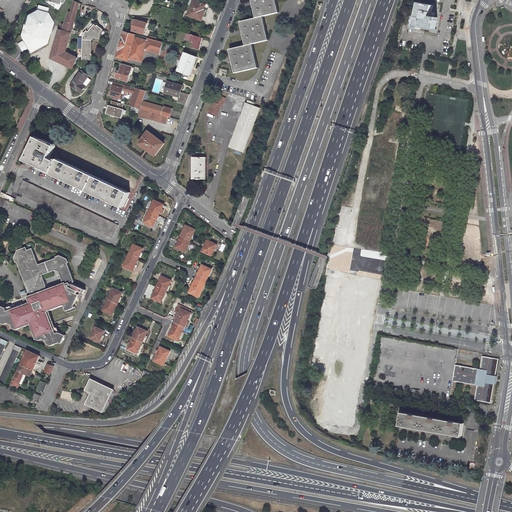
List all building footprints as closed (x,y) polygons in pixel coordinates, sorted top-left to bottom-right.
[(80,3),(74,0),(71,12),(68,11),(62,30),(72,33),(80,3)] [(207,4),(196,0),(192,0),(187,16),(202,22),(207,10),(205,9),(207,4)] [(252,0),(256,18),(263,16),(279,13),(276,0),(252,0)] [(428,4),(419,2),(416,16),(414,16),(412,28),(420,30),(421,27),(434,29),(437,17),(433,17),(434,12),(431,12),(433,5),(431,4),(428,4)] [(35,10),(24,16),(19,36),(22,41),(26,49),(29,53),(46,45),(52,24),(46,13),(48,9),(36,6),(35,10)] [(256,18),(240,22),(246,46),(253,44),(269,40),(263,16),(256,18)] [(148,23),(136,19),(132,31),(145,35),(148,23)] [(97,27),(94,25),(88,32),(87,31),(84,34),(85,34),(83,37),(82,59),(92,59),(93,53),(91,53),(92,40),(94,37),(96,38),(101,38),(100,33),(103,30),(98,26),(97,27)] [(62,30),(59,29),(50,58),(73,69),(79,58),(67,51),(72,33),(62,30)] [(147,40),(136,37),(137,35),(124,31),(116,58),(130,61),(130,59),(143,63),(146,51),(160,55),(163,42),(156,40),(150,38),(148,38),(147,40)] [(199,49),(203,38),(187,33),(186,39),(194,42),(192,47),(199,49)] [(16,44),(20,52),(26,49),(22,41),(16,44)] [(246,46),(229,49),(235,73),(258,68),(253,44),(246,46)] [(198,57),(185,52),(177,71),(191,76),(198,57)] [(291,58),(284,55),(269,100),(276,102),(291,58)] [(122,64),(119,73),(117,73),(115,79),(129,82),(133,67),(122,64)] [(90,76),(82,70),(70,85),(81,93),(87,86),(84,84),(90,76)] [(164,93),(179,97),(177,102),(185,105),(189,94),(182,92),(184,85),(167,81),(164,93)] [(114,82),(109,96),(121,99),(123,91),(133,94),(135,88),(114,82)] [(146,91),(135,88),(133,94),(129,105),(141,109),(143,100),(146,91)] [(222,105),(222,106),(223,106),(226,98),(218,95),(215,102),(222,105)] [(164,106),(143,100),(141,109),(162,115),(165,106),(164,106)] [(124,104),(112,101),(111,105),(109,105),(106,114),(122,119),(123,114),(125,115),(127,111),(125,110),(125,109),(123,109),(124,104)] [(211,101),(207,112),(218,116),(222,106),(222,105),(215,102),(211,101)] [(261,108),(245,102),(229,147),(244,153),(261,108)] [(165,106),(162,115),(169,117),(171,117),(173,108),(165,106)] [(162,115),(141,109),(138,116),(167,124),(169,117),(162,115)] [(163,141),(147,129),(139,140),(154,153),(163,141)] [(45,141),(35,136),(24,158),(122,206),(128,193),(56,158),(55,160),(48,157),(54,145),(47,142),(47,140),(45,140),(45,141)] [(207,157),(192,157),(192,179),(207,179),(207,157)] [(117,225),(22,179),(16,192),(110,238),(117,225)] [(157,215),(162,205),(152,201),(149,207),(150,207),(148,211),(155,215),(157,215)] [(152,227),(157,215),(155,215),(148,211),(146,217),(145,216),(142,222),(152,227)] [(193,230),(184,226),(179,236),(184,238),(187,240),(188,240),(189,241),(193,230)] [(184,238),(179,236),(174,247),(183,252),(185,247),(184,247),(187,240),(184,238)] [(215,245),(206,241),(201,252),(210,256),(215,245)] [(131,245),(128,250),(130,251),(127,255),(136,260),(141,249),(131,245)] [(58,268),(62,282),(68,280),(69,283),(71,282),(72,279),(65,261),(63,258),(58,256),(56,257),(55,256),(37,263),(31,246),(24,249),(24,248),(21,249),(18,250),(16,256),(25,279),(31,277),(35,269),(42,272),(54,267),(58,268)] [(131,271),(136,260),(127,255),(125,261),(124,260),(121,266),(131,271)] [(200,266),(194,279),(198,281),(203,283),(206,277),(205,277),(208,269),(200,266)] [(25,279),(29,291),(20,294),(23,300),(24,303),(6,309),(5,308),(5,309),(4,307),(0,305),(0,322),(2,323),(6,322),(9,323),(11,327),(13,328),(14,329),(28,323),(34,338),(38,339),(43,337),(45,343),(48,345),(49,345),(53,344),(53,342),(55,341),(57,342),(58,342),(59,340),(61,341),(63,336),(61,336),(62,334),(57,331),(55,332),(54,332),(46,310),(48,310),(63,304),(64,309),(73,305),(72,303),(76,295),(77,293),(81,295),(84,288),(71,282),(69,283),(68,281),(68,280),(62,282),(47,287),(41,272),(42,272),(35,269),(31,277),(25,279)] [(169,281),(160,277),(157,282),(159,282),(156,288),(160,290),(164,292),(169,281)] [(203,283),(198,281),(194,279),(187,293),(195,297),(199,289),(200,290),(203,283)] [(155,287),(150,298),(159,303),(164,292),(160,290),(156,288),(155,287)] [(107,299),(115,304),(120,293),(111,288),(108,294),(109,295),(107,299)] [(110,315),(115,304),(107,299),(104,304),(103,304),(100,310),(110,315)] [(23,300),(10,305),(8,305),(4,307),(5,309),(5,308),(6,309),(24,303),(23,300)] [(179,309),(173,323),(182,327),(185,322),(183,321),(187,313),(179,309)] [(54,327),(48,310),(46,310),(54,332),(55,332),(57,331),(56,327),(54,327)] [(173,323),(166,337),(174,341),(178,333),(179,334),(182,327),(173,323)] [(97,342),(102,331),(93,327),(90,332),(91,333),(89,338),(97,342)] [(140,343),(145,332),(136,327),(134,332),(135,333),(132,339),(133,339),(139,342),(140,342),(140,343)] [(131,338),(126,349),(135,354),(138,349),(136,348),(139,342),(133,339),(132,339),(132,338),(131,338)] [(15,345),(0,375),(0,383),(4,385),(22,348),(15,345)] [(158,348),(152,362),(161,366),(164,360),(162,359),(166,352),(158,348)] [(27,349),(18,371),(24,374),(31,377),(41,355),(27,349)] [(492,403),(499,358),(482,356),(480,368),(455,365),(453,381),(477,385),(475,400),(492,403)] [(48,373),(53,362),(51,361),(50,365),(46,363),(43,370),(48,373)] [(17,388),(24,374),(18,371),(11,385),(17,388)] [(114,389),(91,378),(85,390),(91,393),(86,404),(103,412),(114,389)] [(41,380),(36,389),(43,392),(47,383),(41,380)] [(35,393),(32,399),(38,402),(41,396),(35,393)] [(464,423),(402,412),(400,425),(462,436),(464,423)]
